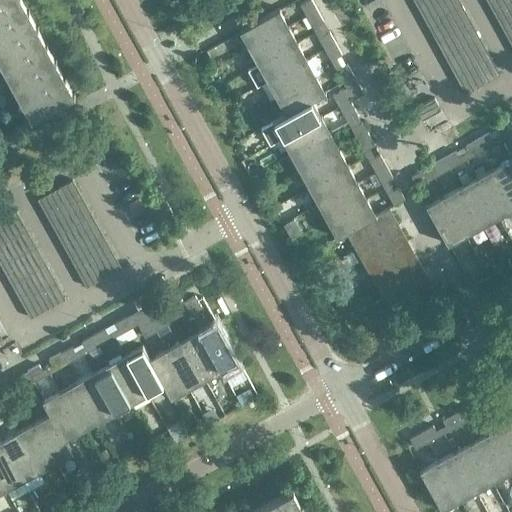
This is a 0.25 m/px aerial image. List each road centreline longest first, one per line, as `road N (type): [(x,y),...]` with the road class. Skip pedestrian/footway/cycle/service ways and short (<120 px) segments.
road 1 (residential): [(122,511),(341,388)]
road 2 (residential): [(245,216),(129,0)]
road 3 (residential): [(341,388),(245,216)]
road 4 (residential): [(341,388),(511,294)]
road 5 (residential): [(22,195),(79,163),(141,271)]
road 6 (residential): [(398,0),(459,110),(511,81)]
road 7 (residential): [(409,511),(341,388)]
road 8 (residential): [(22,195),(83,303)]
